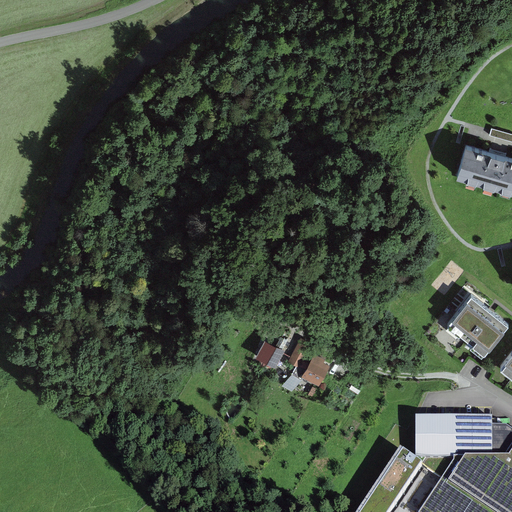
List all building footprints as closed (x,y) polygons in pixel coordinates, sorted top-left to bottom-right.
[(511,157),(466,144),(457,175),(511,191),(511,157)] [(507,325),(470,297),(449,325),(485,353),(507,325)] [(301,337),(288,361),(300,367),(313,343),(301,337)] [(268,363),(275,367),(284,349),(277,345),(265,339),(256,357),(268,363)] [(511,352),(501,365),(511,373),(511,352)] [(325,360),(315,354),(302,377),(319,387),(331,366),(324,363),(325,360)] [(511,511),(511,435),(502,429),(487,427),(487,420),(409,421),(409,455),(415,460),(422,460),(419,467),(438,479),(420,511),(511,511)] [(387,511),(416,469),(393,453),(352,511),(387,511)]
